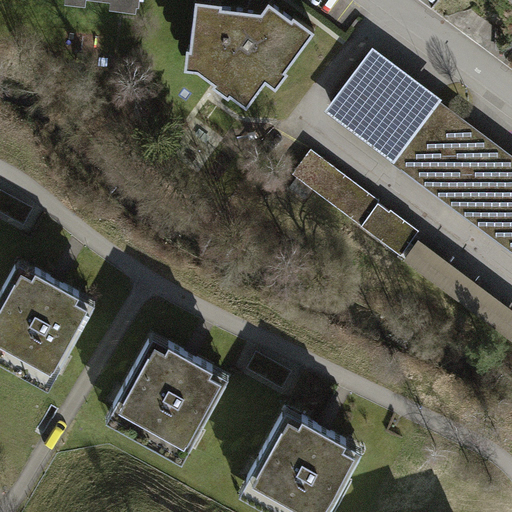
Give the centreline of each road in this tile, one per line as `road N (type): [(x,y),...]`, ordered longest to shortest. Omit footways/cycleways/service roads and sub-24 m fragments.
road 1 (residential): [(0,171),(149,281),(480,447),(511,473)]
road 2 (track): [(8,511),(149,281)]
road 3 (residential): [(385,0),(511,93)]
